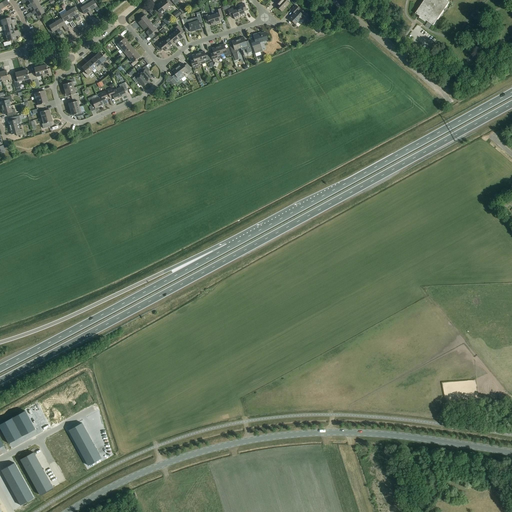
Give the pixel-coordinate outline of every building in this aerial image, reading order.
[(30,9),(32,12),(35,10),(41,7),(37,0),(31,4),(25,7),(27,10),(30,9)] [(89,0),(87,0),(85,2),(91,11),(94,8),(98,14),(101,12),(93,0),(91,2),(89,0)] [(162,0),(159,2),(166,10),(173,5),(168,0),(165,2),(163,0),(162,0)] [(275,0),(274,2),(278,5),(279,5),(280,6),(278,8),(282,12),(289,4),(284,0),(275,0)] [(424,0),(415,13),(420,16),(419,18),(425,22),(426,21),(428,22),(432,24),(433,25),(449,2),(447,0),(424,0)] [(10,5),(8,2),(0,7),(0,14),(3,12),(1,10),(5,8),(10,5)] [(91,11),(85,2),(82,4),(84,6),(80,8),(84,15),(88,12),(91,18),(94,16),(91,11)] [(155,11),(159,16),(160,18),(164,15),(162,13),(166,10),(159,2),(155,5),(158,8),(155,11)] [(237,9),(240,18),(246,15),(244,12),(247,10),(244,4),(239,6),(240,8),(237,9)] [(300,9),(296,6),(291,11),(294,13),(289,19),(295,25),(303,16),(298,11),(300,9)] [(35,10),(32,12),(29,14),(26,15),(28,18),(30,17),(35,14),(38,20),(42,17),(41,15),(45,13),(41,7),(35,10)] [(81,20),(75,11),(78,9),(76,7),(67,12),(70,18),(71,18),(74,16),(78,22),(81,20)] [(240,18),(237,9),(234,11),(233,8),(228,11),(230,17),(233,16),(235,20),(240,18)] [(217,10),(218,13),(213,15),(216,24),(220,23),(219,19),(223,18),(221,12),(220,9),(217,10)] [(60,16),(62,19),(62,18),(64,22),(66,25),(69,23),(71,26),(74,24),(71,18),(70,18),(67,12),(60,16)] [(138,23),(141,27),(149,20),(143,13),(138,17),(141,21),(138,23)] [(192,19),(196,31),(201,29),(200,23),(202,22),(200,14),(197,15),(198,17),(192,19)] [(216,24),(213,15),(208,16),(208,15),(203,16),(206,24),(210,22),(211,26),(216,24)] [(3,26),(16,22),(15,19),(11,21),(10,18),(2,20),(3,26)] [(62,18),(62,19),(55,22),(59,29),(59,28),(63,26),(66,32),(69,30),(66,25),(64,22),(62,18)] [(196,31),(192,19),(187,21),(187,19),(184,19),(186,28),(189,27),(191,32),(196,31)] [(146,28),(147,29),(153,25),(149,20),(141,27),(144,30),(146,28)] [(17,25),(16,22),(3,26),(5,31),(13,29),(13,26),(17,25)] [(59,29),(55,22),(49,26),(53,33),(56,30),(60,36),(63,34),(59,28),(59,29)] [(153,25),(147,29),(148,30),(146,32),(149,36),(152,34),(154,36),(159,32),(153,25)] [(173,33),(179,41),(183,38),(181,35),(184,32),(180,27),(178,26),(175,28),(177,30),(173,33)] [(19,33),(6,37),(8,42),(3,43),(4,47),(11,45),(10,41),(17,40),(16,37),(20,36),(19,33)] [(173,33),(168,37),(173,42),(174,41),(176,44),(179,41),(173,33)] [(262,51),(260,43),(268,40),(265,33),(261,34),(261,33),(253,35),(254,39),(250,40),(253,48),(255,54),(262,51)] [(168,37),(163,41),(170,49),(173,46),(171,43),(173,42),(168,37)] [(117,44),(121,49),(128,43),(125,38),(121,41),(119,39),(113,43),(115,46),(117,44)] [(238,40),(241,48),(244,47),(245,50),(246,49),(251,48),(248,41),(245,42),(244,38),(238,40)] [(241,48),(238,40),(232,42),(233,46),(230,47),(233,54),(235,61),(239,60),(237,53),(238,52),(237,49),(241,48)] [(170,49),(163,41),(156,47),(160,52),(164,49),(166,52),(170,49)] [(120,55),(122,57),(132,48),(128,43),(121,49),(123,52),(120,55)] [(218,47),(221,55),(224,54),(225,57),(231,55),(228,48),(226,49),(224,45),(218,47)] [(213,61),(218,59),(222,58),(221,55),(218,47),(212,49),(213,53),(210,54),(213,61)] [(127,56),(129,58),(136,52),(132,48),(122,57),(123,58),(127,56)] [(198,54),(202,65),(211,62),(209,55),(206,56),(204,51),(198,54)] [(100,52),(96,56),(102,63),(106,59),(108,61),(110,59),(105,53),(103,55),(100,52)] [(136,52),(129,58),(133,63),(131,64),(133,67),(139,62),(137,60),(140,57),(136,52)] [(193,68),(198,66),(202,65),(198,54),(192,56),(193,59),(190,60),(193,68)] [(96,56),(91,60),(100,71),(102,69),(99,66),(102,63),(96,56)] [(91,60),(86,64),(92,71),(95,69),(98,72),(100,71),(91,60)] [(182,63),(177,67),(183,74),(186,72),(187,74),(192,71),(187,64),(184,66),(182,63)] [(92,71),(86,64),(82,68),(85,71),(82,73),(87,79),(89,77),(88,75),(92,71)] [(46,65),(40,66),(43,76),(48,74),(49,76),(52,75),(50,68),(47,69),(46,65)] [(35,72),(32,73),(34,80),(37,79),(37,77),(43,76),(40,66),(34,68),(35,72)] [(140,74),(141,75),(147,82),(152,78),(147,73),(150,71),(146,66),(142,69),(143,71),(140,74)] [(183,74),(177,67),(172,71),(175,75),(173,77),(174,78),(171,81),(173,84),(174,85),(182,79),(184,77),(183,74)] [(27,70),(21,72),(24,81),(29,79),(30,81),(34,80),(32,73),(28,74),(27,70)] [(6,71),(0,72),(3,82),(9,80),(9,82),(12,81),(10,74),(7,75),(6,71)] [(24,81),(21,72),(15,73),(16,77),(13,78),(15,85),(18,84),(18,82),(24,81)] [(141,75),(138,77),(137,76),(133,79),(136,84),(139,82),(143,87),(148,83),(147,82),(141,75)] [(65,91),(74,88),(72,82),(75,82),(74,79),(67,81),(68,83),(63,85),(65,91)] [(120,88),(117,90),(120,98),(126,95),(125,92),(128,91),(125,83),(119,85),(120,88)] [(71,95),(72,99),(79,97),(78,93),(76,94),(74,88),(65,91),(66,97),(71,95)] [(120,98),(117,90),(114,91),(112,88),(107,91),(110,98),(113,97),(115,100),(120,98)] [(35,93),(37,99),(46,97),(44,91),(40,92),(39,89),(32,91),(33,94),(35,93)] [(105,91),(96,95),(101,106),(107,104),(106,100),(108,99),(105,91)] [(95,109),(101,106),(96,95),(88,99),(91,107),(94,105),(95,109)] [(0,102),(2,108),(10,106),(10,102),(12,102),(11,96),(4,98),(5,101),(0,102)] [(36,106),(37,109),(44,107),(43,104),(47,103),(46,97),(37,99),(38,105),(36,106)] [(68,104),(70,110),(79,107),(78,101),(80,101),(79,97),(72,99),(73,102),(68,104)] [(10,106),(2,108),(3,115),(7,114),(8,117),(16,115),(14,109),(11,110),(10,106)] [(45,111),(44,107),(37,109),(38,113),(40,112),(42,118),(51,116),(49,110),(45,111)] [(79,107),(70,110),(72,115),(76,114),(77,117),(84,115),(83,112),(81,113),(79,107)] [(9,126),(9,128),(19,126),(18,122),(21,121),(19,116),(12,118),(13,121),(8,122),(9,126)] [(51,116),(42,118),(43,124),(41,125),(42,128),(49,126),(48,123),(53,122),(51,116)] [(19,126),(9,128),(10,131),(11,131),(12,135),(16,133),(17,136),(24,134),(23,129),(20,130),(19,126)] [(51,396),(61,414),(87,400),(78,382),(51,396)] [(0,424),(0,427),(8,443),(35,428),(25,411),(0,424)] [(82,423),(69,431),(88,466),(101,458),(82,423)] [(87,469),(72,444),(59,451),(60,453),(54,456),(67,480),(87,469)] [(34,452),(20,460),(40,495),(53,488),(34,452)] [(12,464),(0,471),(0,473),(19,507),(32,499),(12,464)]
